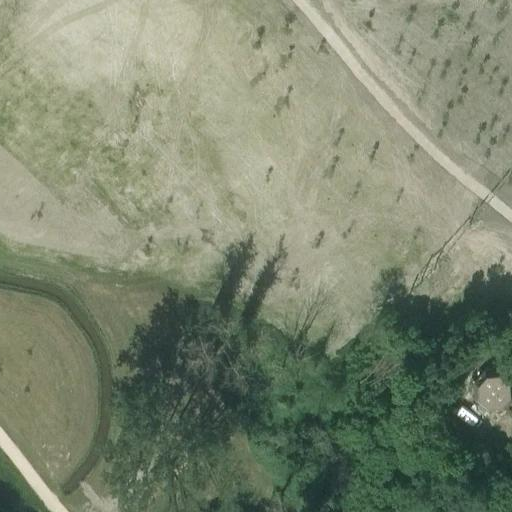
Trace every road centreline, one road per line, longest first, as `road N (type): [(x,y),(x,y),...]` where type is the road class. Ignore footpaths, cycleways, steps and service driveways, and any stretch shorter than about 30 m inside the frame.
road 1 (motorway): [(275,0),(511,199)]
road 2 (motorway): [(511,103),(388,0)]
